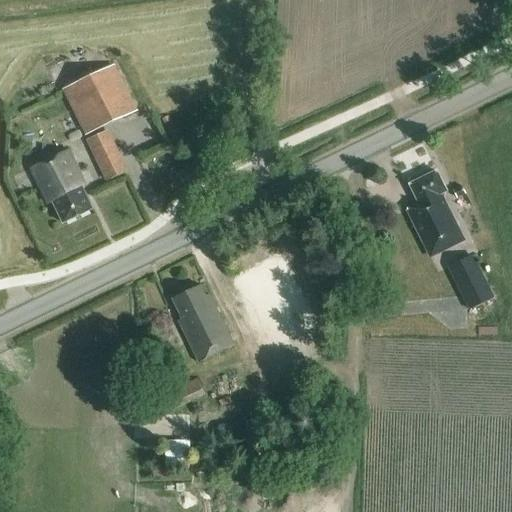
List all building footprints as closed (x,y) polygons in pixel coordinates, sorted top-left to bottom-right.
[(85,135),(135,112),(113,67),(63,91),(85,135)] [(107,133),(92,140),(102,162),(118,155),(107,133)] [(81,188),(85,186),(69,151),(30,169),(48,204),(52,202),(63,224),(92,210),(81,188)] [(419,205),(406,211),(430,258),(464,241),(441,195),(446,192),(436,172),(410,186),(419,205)] [(453,191),(457,199),(466,195),(462,186),(453,191)] [(473,257),(456,265),(471,295),(487,286),(473,257)] [(209,295),(206,297),(200,287),(172,300),(181,320),(178,322),(198,364),(234,346),(209,295)] [(421,319),(444,316),(442,304),(419,307),(421,319)] [(234,372),(212,381),(216,390),(238,380),(234,372)] [(151,383),(167,416),(206,397),(197,380),(177,390),(169,374),(151,383)]
